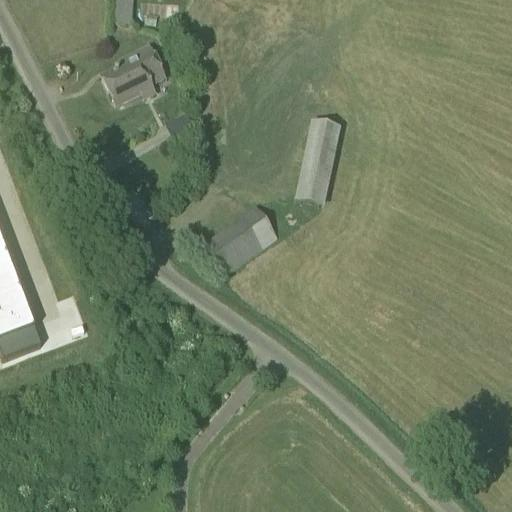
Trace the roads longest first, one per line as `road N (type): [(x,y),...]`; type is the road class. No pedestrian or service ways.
road 1 (unclassified): [(452,511),(328,393),(119,233),(0,13)]
road 2 (unknown): [(178,511),(184,455),(276,355)]
